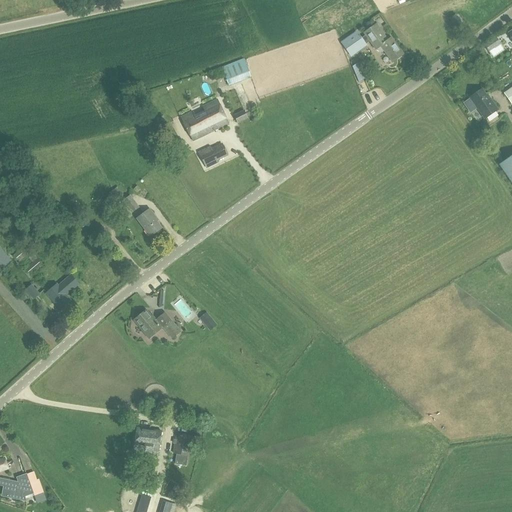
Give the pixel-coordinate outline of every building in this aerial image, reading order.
[(455,15),(450,19),(456,28),(462,24),(455,15)] [(387,40),(381,30),(377,24),(363,33),(365,36),(362,39),(357,32),(342,43),(352,57),(367,46),(366,45),(371,42),(375,48),(376,50),(378,50),(380,51),(382,51),(384,50),(391,61),(402,54),(391,37),(387,40)] [(489,51),(499,44),(495,36),(484,43),(489,51)] [(251,77),(244,59),(221,67),(228,85),(251,77)] [(359,82),(365,78),(355,64),(352,66),(359,82)] [(511,86),(503,92),(511,104),(511,103),(511,86)] [(482,89),(470,97),(463,101),(471,112),(477,108),(485,118),(497,109),(487,95),(486,95),(482,89)] [(229,124),(217,99),(202,106),(199,100),(189,105),(192,111),(181,116),(193,141),(229,124)] [(248,119),(244,110),(234,115),(238,124),(248,119)] [(199,153),(206,168),(218,162),(217,161),(227,156),(222,143),(211,148),(211,147),(199,153)] [(511,154),(500,163),(511,181),(511,154)] [(123,200),(126,198),(118,186),(106,195),(114,207),(123,200)] [(126,198),(123,200),(132,213),(139,207),(130,194),(126,198)] [(113,207),(107,199),(102,204),(108,212),(113,207)] [(0,218),(3,216),(10,210),(5,205),(3,207),(0,209),(0,218)] [(149,208),(136,218),(150,237),(162,228),(157,222),(158,221),(149,208)] [(84,216),(79,220),(84,227),(89,222),(84,216)] [(51,248),(59,242),(55,236),(47,243),(51,248)] [(8,248),(19,262),(31,252),(20,238),(8,248)] [(23,266),(31,276),(43,266),(35,256),(23,266)] [(78,284),(71,275),(58,285),(57,284),(46,293),(60,310),(71,301),(66,295),(78,284)] [(25,290),(26,291),(23,294),(29,302),(32,298),(33,300),(40,294),(32,284),(25,290)] [(184,294),(175,301),(190,319),(199,312),(184,294)] [(172,338),(180,332),(165,313),(156,320),(155,320),(146,310),(134,320),(149,338),(163,327),(172,338)] [(209,318),(203,323),(209,330),(215,325),(209,318)] [(134,445),(147,447),(159,449),(161,431),(137,428),(134,445)] [(177,434),(174,453),(189,456),(192,436),(177,434)] [(159,449),(147,447),(146,455),(158,457),(159,449)] [(24,496),(33,493),(27,476),(26,474),(17,478),(19,483),(0,478),(0,471),(8,468),(4,458),(0,459),(0,485),(4,486),(2,496),(26,501),(24,496)] [(142,502),(138,511),(149,511),(151,505),(142,502)]
